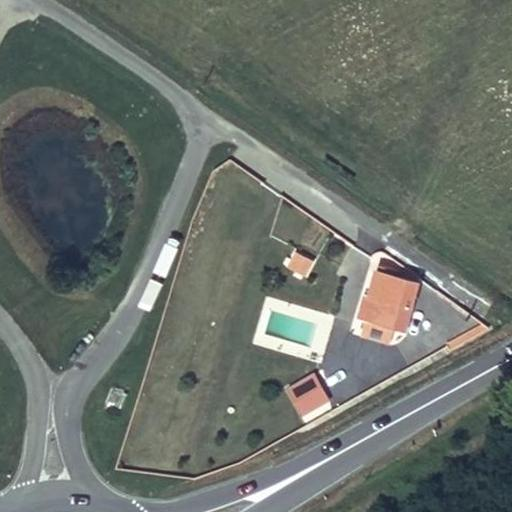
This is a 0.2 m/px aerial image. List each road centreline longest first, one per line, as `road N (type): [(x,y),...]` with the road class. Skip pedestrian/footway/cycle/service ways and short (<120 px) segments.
road 1 (unclassified): [(89,500),(71,422),(73,392),(130,317),(210,115)]
road 2 (unclassified): [(210,115),(484,304)]
road 3 (unclassified): [(210,115),(30,0)]
road 4 (unclassified): [(0,309),(33,353),(42,393),(27,502)]
road 5 (primary): [(336,456),(511,359)]
road 6 (primary): [(336,456),(156,511)]
